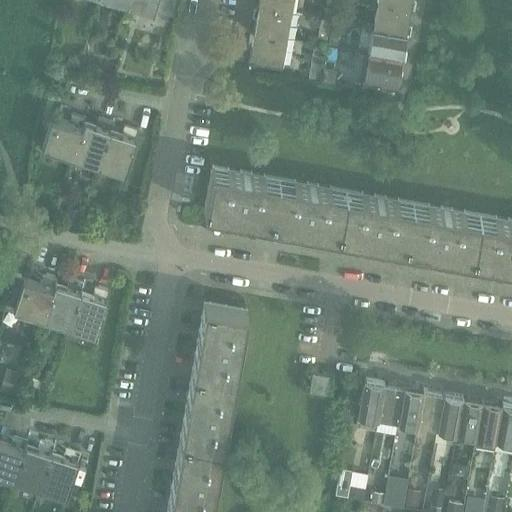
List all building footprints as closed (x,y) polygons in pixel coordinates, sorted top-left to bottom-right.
[(127,0),(127,2),(153,10),(156,0),(127,0)] [(258,0),(258,6),(291,12),(292,0),(258,0)] [(377,2),(372,27),(405,33),(409,8),(377,2)] [(258,6),(253,32),(286,38),(291,12),(258,6)] [(372,27),(368,53),(400,59),(405,33),(372,27)] [(281,64),(286,38),(253,32),(249,58),(281,64)] [(396,84),(400,59),(368,53),(363,78),(396,84)] [(42,145),(72,154),(83,119),(84,120),(85,115),(74,111),(71,121),(51,114),(42,145)] [(72,154),(97,163),(109,127),(110,128),(113,119),(101,115),(98,124),(84,120),(83,119),(72,154)] [(124,132),(110,128),(109,127),(97,163),(124,171),(138,127),(126,123),(124,132)] [(205,208),(272,220),(280,178),(212,166),(205,208)] [(272,220),(339,232),(346,190),(280,178),(272,220)] [(414,202),(346,190),(339,232),(406,244),(414,202)] [(406,244),(472,256),(480,214),(414,202),(406,244)] [(472,256),(511,263),(511,219),(480,214),(472,256)] [(13,306),(43,316),(54,281),(55,281),(56,276),(45,273),(42,282),(22,276),(13,306)] [(43,316),(69,324),(80,289),(81,290),(84,280),(73,277),(70,286),(55,281),(54,281),(43,316)] [(94,294),(81,290),(80,289),(69,324),(95,332),(109,289),(97,285),(94,294)] [(205,302),(204,305),(193,368),(235,376),(247,309),(205,302)] [(7,366),(1,386),(15,390),(21,370),(7,366)] [(223,443),(235,376),(193,368),(181,435),(223,443)] [(312,369),(308,388),(325,391),(329,372),(312,369)] [(364,378),(356,425),(376,428),(378,417),(384,382),(364,378)] [(404,385),(384,382),(378,417),(398,420),(404,385)] [(398,420),(417,424),(423,389),(404,385),(398,420)] [(443,392),(423,389),(417,424),(437,427),(443,392)] [(463,396),(443,392),(437,427),(456,431),(463,396)] [(456,431),(476,434),(482,399),(463,396),(456,431)] [(502,403),(482,399),(476,434),(474,446),(494,449),(496,438),(502,403)] [(496,438),(511,440),(511,404),(502,403),(496,438)] [(0,472),(14,477),(25,443),(27,438),(15,434),(12,443),(0,439),(0,472)] [(181,435),(169,502),(211,510),(223,443),(181,435)] [(40,448),(25,443),(14,477),(40,485),(51,451),(54,442),(43,438),(40,448)] [(65,456),(51,451),(40,485),(66,494),(80,450),(68,446),(65,456)] [(492,493),(487,511),(511,511),(511,508),(503,506),(506,496),(492,493)] [(169,502),(166,511),(210,511),(211,510),(169,502)]
